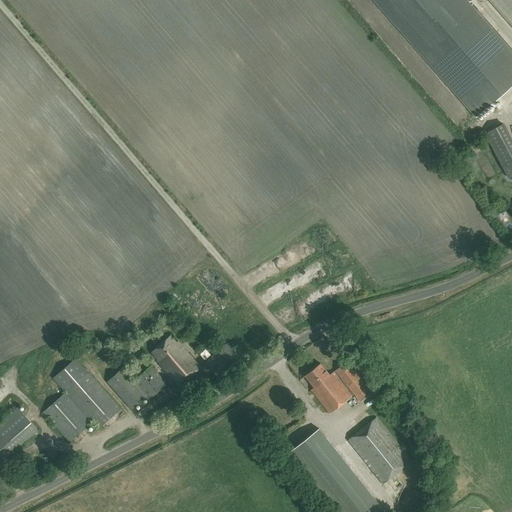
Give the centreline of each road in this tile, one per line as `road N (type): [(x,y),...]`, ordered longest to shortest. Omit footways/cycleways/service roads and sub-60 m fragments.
road 1 (unclassified): [(5,511),(188,420),(319,327),(463,280),(511,255)]
road 2 (track): [(293,341),(0,0)]
